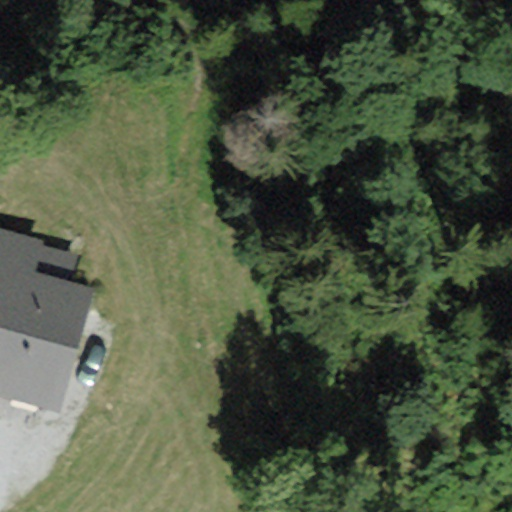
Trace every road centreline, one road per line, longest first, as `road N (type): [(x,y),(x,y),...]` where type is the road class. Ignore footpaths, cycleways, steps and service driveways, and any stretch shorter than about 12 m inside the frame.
road 1 (track): [(0,491),(22,499),(146,415),(218,0)]
road 2 (track): [(437,0),(460,28),(511,149)]
